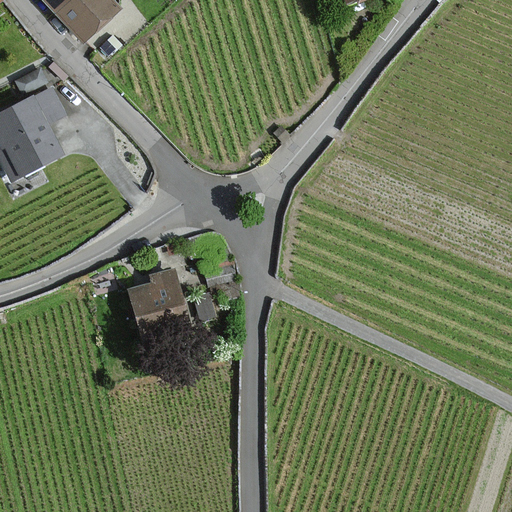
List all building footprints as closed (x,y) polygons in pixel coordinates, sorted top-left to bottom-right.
[(69,0),(45,0),(57,12),(69,0)] [(69,0),(57,12),(85,41),(120,8),(112,0),(69,0)] [(66,116),(51,87),(47,89),(38,72),(16,83),(26,101),(0,114),(0,165),(10,184),(61,158),(45,126),(56,120),(66,116)] [(289,135),(282,127),(275,133),(283,142),(289,135)] [(234,279),(231,267),(204,276),(207,287),(234,279)] [(143,350),(189,337),(171,272),(150,277),(153,287),(128,294),(143,350)] [(212,316),(207,296),(194,299),(199,319),(212,316)]
